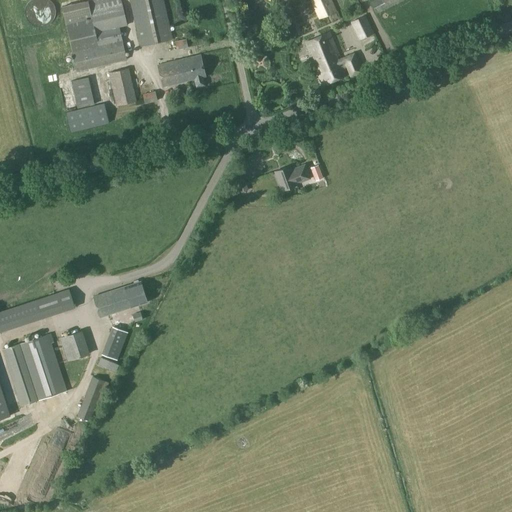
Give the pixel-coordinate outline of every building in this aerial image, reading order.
[(76,71),(127,59),(122,40),(119,27),(127,25),(122,3),(121,0),(89,0),(62,6),(76,71)] [(129,0),(140,47),(172,39),(163,0),(129,0)] [(311,0),(319,18),(335,11),(330,0),(311,0)] [(375,0),(371,2),(376,12),(399,0),(375,0)] [(360,39),(373,33),(364,15),(351,22),(360,39)] [(350,76),(360,71),(353,54),(340,59),(329,32),(314,38),(311,30),(302,34),(322,84),(346,75),(343,67),(346,65),(350,76)] [(176,49),(187,47),(186,39),(174,42),(176,49)] [(202,77),(205,76),(200,55),(157,65),(163,87),(194,79),(196,87),(204,85),(202,77)] [(116,106),(136,101),(129,68),(108,72),(116,106)] [(144,103),(157,100),(155,91),(142,94),(144,103)] [(70,132),(109,122),(104,103),(66,112),(70,132)] [(296,183),(309,179),(304,165),(291,170),(289,166),(274,172),(281,190),(296,185),(296,183)] [(318,168),(312,170),(314,177),(320,174),(318,168)] [(242,171),(233,174),(240,193),(249,190),(242,171)] [(124,286),(93,296),(99,317),(148,302),(141,281),(140,281),(138,279),(133,281),(133,283),(124,286)] [(75,307),(69,289),(36,300),(42,318),(75,307)] [(132,314),(135,322),(143,319),(140,312),(132,314)] [(127,332),(113,326),(102,354),(116,360),(127,332)] [(88,354),(81,331),(60,337),(68,360),(88,354)] [(2,349),(20,405),(66,390),(51,344),(54,343),(54,342),(51,333),(2,349)] [(93,376),(78,416),(89,420),(95,403),(99,405),(108,382),(93,376)] [(0,418),(10,415),(0,385),(0,418)]
